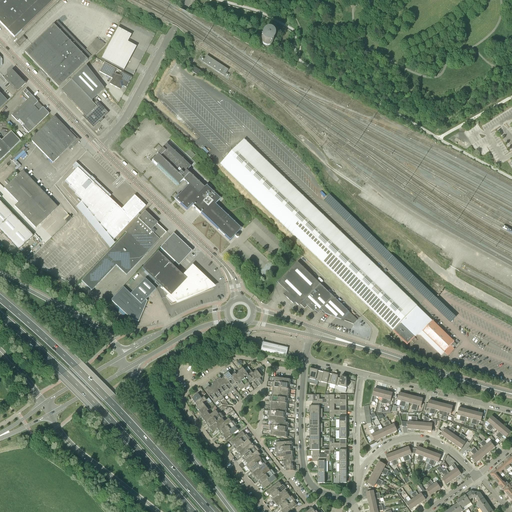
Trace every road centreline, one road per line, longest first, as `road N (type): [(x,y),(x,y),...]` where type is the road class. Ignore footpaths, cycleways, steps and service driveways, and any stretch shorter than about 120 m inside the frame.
road 1 (trunk): [(210,511),(75,365),(0,299)]
road 2 (trunk): [(0,315),(192,511)]
road 3 (residential): [(268,511),(183,399),(235,356),(267,366)]
road 4 (tertiary): [(99,147),(222,263),(237,299)]
road 5 (trunk): [(232,511),(129,368)]
road 6 (unclassified): [(99,147),(135,102),(186,0)]
road 7 (residential): [(511,411),(361,373)]
road 8 (tertiary): [(511,393),(364,347)]
road 9 (trunk): [(122,356),(98,328),(0,274)]
road 10 (trunk): [(50,414),(74,446),(159,511)]
road 11 (tertiary): [(0,44),(99,147)]
road 12 (residential): [(372,455),(404,438),(424,438),(478,475)]
